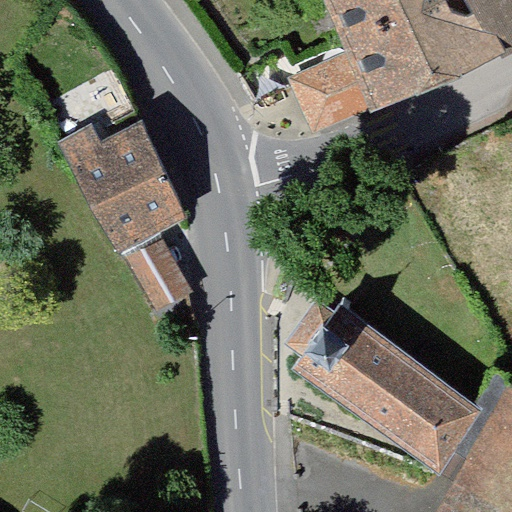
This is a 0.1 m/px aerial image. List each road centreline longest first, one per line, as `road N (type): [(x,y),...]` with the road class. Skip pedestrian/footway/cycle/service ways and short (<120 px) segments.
road 1 (tertiary): [(244,511),(220,193)]
road 2 (residential): [(220,193),(313,169),(511,83)]
road 3 (tertiary): [(220,193),(201,132),(116,0)]
